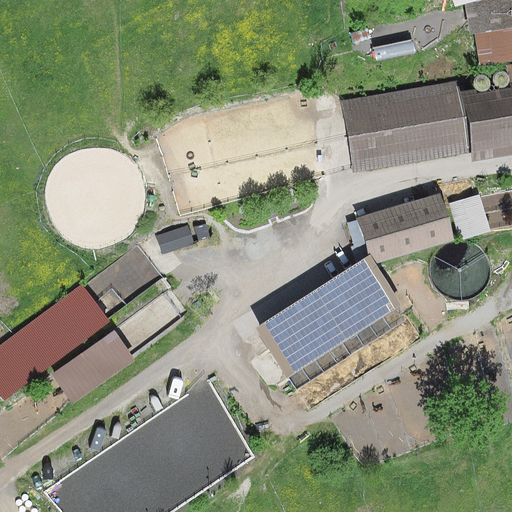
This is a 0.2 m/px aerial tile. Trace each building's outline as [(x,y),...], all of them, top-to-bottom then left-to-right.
[(469,34),(511,28),(508,7),(507,0),(467,0),(458,3),(460,19),(462,35),(469,34)] [(511,34),(511,28),(469,34),(473,65),(511,59),(511,34)] [(454,82),(340,102),(353,171),(463,152),(465,162),(511,153),(511,63),(501,65),(505,85),(455,95),(454,82)] [(487,84),(490,86),(492,87),(495,86),(497,85),(499,84),(501,81),(502,79),(501,76),(500,73),(498,71),(495,70),(492,70),(489,71),(487,72),(485,74),(485,77),(485,80),(486,82),(487,84)] [(467,88),(470,89),(472,90),(475,90),(477,89),(479,87),(481,85),(482,82),(481,79),(480,77),(478,75),(475,73),(472,73),(469,74),(467,76),(465,78),(465,81),(465,83),(466,86),(467,88)] [(434,194),(344,220),(350,241),(362,238),(370,266),(448,244),(434,194)] [(475,196),(447,203),(457,240),(486,232),(475,196)] [(187,225),(158,235),(164,252),(193,243),(187,225)] [(361,255),(249,326),(282,377),(393,305),(361,255)] [(86,284),(0,343),(0,398),(2,402),(111,322),(86,284)] [(115,330),(52,374),(72,404),(134,361),(115,330)] [(370,390),(376,413),(398,408),(393,385),(370,390)]
